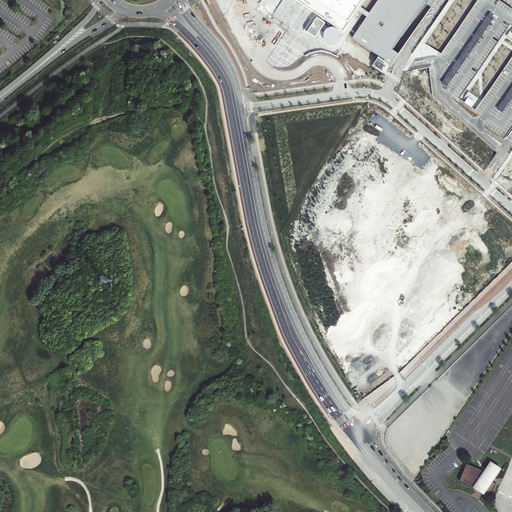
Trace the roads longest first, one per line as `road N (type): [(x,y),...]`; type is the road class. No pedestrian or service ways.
road 1 (secondary): [(147,11),(177,25),(223,76),(278,299),(306,363),(353,436)]
road 2 (secondary): [(361,429),(321,371),(281,285),(242,107)]
road 3 (unclassified): [(242,107),(381,95),(511,208)]
road 4 (unclassified): [(511,287),(361,429)]
road 5 (secondary): [(30,72),(102,23),(139,11)]
road 6 (secondary): [(242,107),(226,66),(179,0)]
